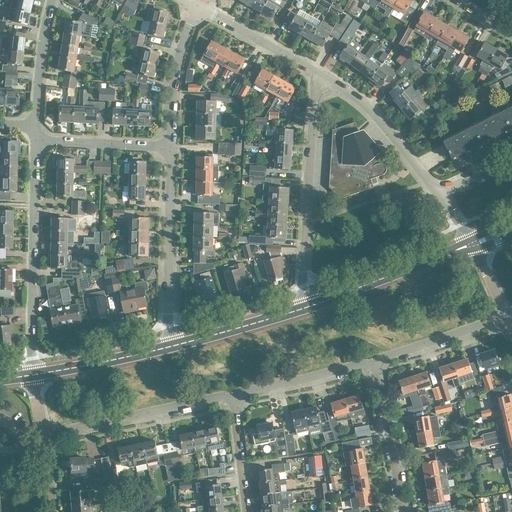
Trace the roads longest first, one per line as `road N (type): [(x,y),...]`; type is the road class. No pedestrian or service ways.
road 1 (residential): [(33,373),(33,140)]
road 2 (residential): [(302,302),(317,76)]
road 3 (residential): [(41,435),(234,397)]
road 4 (residential): [(168,342),(169,148)]
road 5 (tertiary): [(302,302),(467,242)]
road 6 (residential): [(437,196),(391,134),(317,76)]
road 7 (residential): [(404,511),(375,364)]
road 8 (residential): [(169,148),(174,78),(196,5)]
road 9 (residential): [(234,397),(375,364)]
road 10 (residential): [(317,76),(196,5)]
road 11 (tertiary): [(168,342),(302,302)]
road 12 (tertiary): [(33,373),(168,342)]
road 13 (residential): [(375,364),(505,317)]
road 14 (residential): [(169,148),(33,140)]
road 15 (residential): [(34,127),(51,0)]
